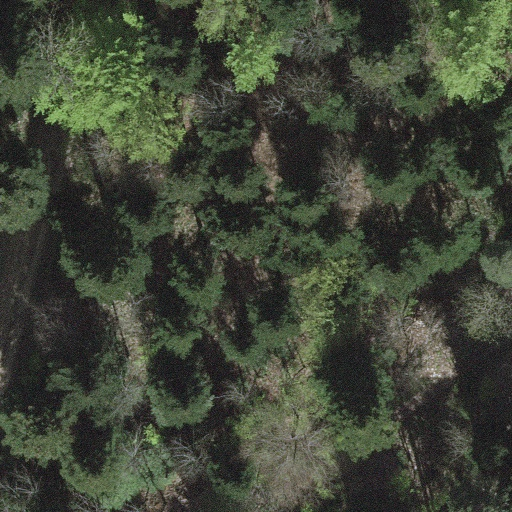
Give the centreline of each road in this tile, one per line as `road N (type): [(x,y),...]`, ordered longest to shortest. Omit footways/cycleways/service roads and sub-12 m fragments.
road 1 (track): [(0,337),(68,63),(95,0)]
road 2 (track): [(252,511),(511,314)]
